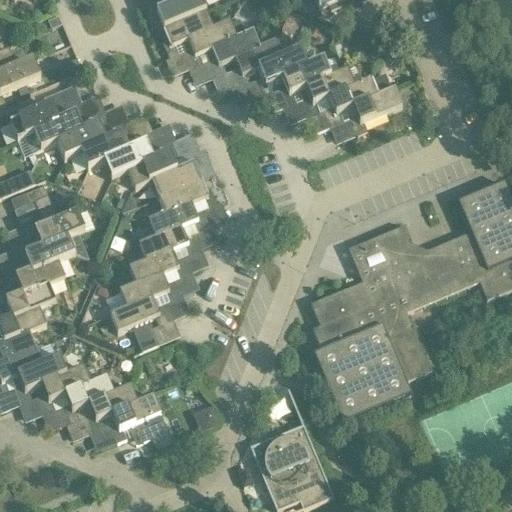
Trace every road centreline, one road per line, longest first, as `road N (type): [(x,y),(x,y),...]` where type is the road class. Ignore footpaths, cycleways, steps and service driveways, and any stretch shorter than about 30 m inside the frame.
road 1 (residential): [(313,222),(331,201),(448,149),(448,122),(406,0)]
road 2 (residential): [(313,222),(280,140),(154,85),(132,36)]
road 3 (residential): [(243,216),(210,134),(98,86),(84,53)]
road 4 (residential): [(219,461),(295,267)]
road 5 (residential): [(170,503),(0,429)]
road 6 (residential): [(194,340),(243,216)]
